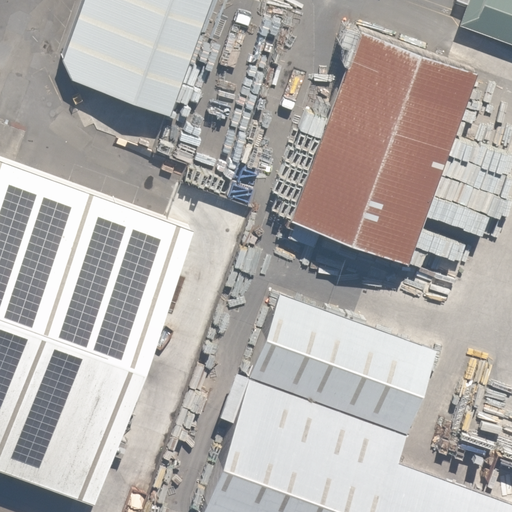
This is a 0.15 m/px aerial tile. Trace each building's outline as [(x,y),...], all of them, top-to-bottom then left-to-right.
[(198,0),(75,0),(55,50),(91,126),(148,149),(198,0)] [(511,0),(464,0),(456,20),(511,39),(511,0)] [(356,22),(285,212),(404,257),(474,67),(356,22)] [(0,456),(91,488),(183,222),(0,153),(0,456)] [(244,369),(402,425),(432,341),(275,284),(244,369)] [(511,511),(511,494),(392,450),(402,425),(244,369),(232,364),(215,409),(226,413),(195,502),(223,511),(511,511)]
